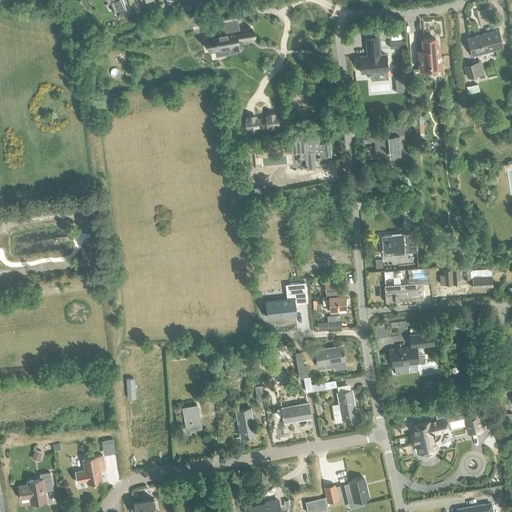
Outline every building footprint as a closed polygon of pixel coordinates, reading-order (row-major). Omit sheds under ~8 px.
[(106,0),(108,4),(110,3),(115,14),(118,13),(119,14),(120,13),(120,12),(127,10),(123,0),(106,0)] [(212,33),(213,41),(212,41),(212,44),(214,43),(216,51),(216,55),(236,51),(235,48),(235,46),(242,45),(241,40),(252,38),(250,27),(239,29),(236,19),(237,18),(236,11),(222,14),(223,21),(224,21),(224,22),(225,27),(211,29),(212,33)] [(467,38),(472,55),(503,46),(498,29),(467,38)] [(359,56),(360,62),(361,72),(387,70),(385,54),(380,54),(378,37),(365,39),(367,51),(368,51),(368,55),(359,56)] [(419,54),(420,69),(440,68),(438,45),(435,45),(435,37),(422,39),(423,54),(419,54)] [(479,74),(476,62),(464,65),(467,77),(479,74)] [(467,86),(468,93),(479,91),(477,84),(467,86)] [(266,114),(268,127),(277,126),(275,113),(266,114)] [(248,130),(257,128),(255,115),(246,116),(248,130)] [(366,137),(367,141),(374,141),(375,155),(386,155),(387,158),(389,158),(389,154),(397,154),(396,134),(408,133),(408,126),(398,127),(397,124),(383,125),(384,135),(366,137)] [(299,140),(290,141),(291,153),(299,152),(299,158),(304,158),(305,164),(304,164),(304,166),(305,166),(305,168),(315,167),(314,155),(317,155),(317,157),(330,156),(329,142),(299,145),(299,140)] [(244,156),(244,158),(244,164),(257,164),(257,155),(244,156)] [(402,233),(381,235),(382,255),(404,253),(403,248),(416,247),(416,240),(415,235),(415,232),(402,233)] [(457,282),(456,278),(460,277),(463,277),(472,277),(472,286),(492,285),(491,268),(469,269),(469,267),(462,267),(462,268),(460,268),(460,267),(455,268),(443,268),(443,270),(444,274),(440,274),(441,283),(457,282)] [(305,281),(285,284),(286,298),(294,297),(294,303),(307,302),(305,281)] [(326,296),(322,296),(323,306),(329,305),(330,311),(338,310),(338,308),(345,307),(344,294),(337,295),(336,289),(337,289),(336,281),(324,282),(325,290),(326,296)] [(384,285),(386,300),(394,300),(395,300),(395,299),(422,297),(421,282),(384,285)] [(286,298),(271,299),(272,317),(295,315),(294,303),(294,297),(286,298)] [(466,319),(450,321),(451,329),(467,327),(466,319)] [(328,320),(329,328),(341,327),(340,320),(328,320)] [(423,356),(417,357),(416,347),(422,347),(421,334),(410,335),(411,347),(390,350),(392,366),(419,363),(419,362),(424,361),(423,356)] [(343,353),(344,353),(344,350),(342,351),(341,344),(314,349),(317,364),(344,359),(343,353)] [(295,353),(299,378),(307,376),(305,364),(303,365),(301,352),(295,353)] [(205,381),(207,398),(213,397),(211,380),(205,381)] [(310,384),(311,390),(335,385),(334,380),(310,384)] [(254,386),(257,400),(264,399),(261,384),(254,386)] [(332,409),(334,422),(341,421),(341,419),(347,417),(347,419),(350,418),(350,417),(356,416),(352,389),(336,391),(339,408),(332,409)] [(282,415),(283,422),(310,417),(307,402),(281,407),(281,408),(277,409),(275,411),(275,414),(278,416),(282,415)] [(183,407),(185,421),(185,422),(186,429),(200,427),(199,419),(198,419),(196,405),(183,407)] [(249,436),(249,435),(255,434),(250,407),(235,410),(240,436),(246,435),(246,437),(249,436)] [(436,420),(413,425),(415,436),(414,436),(415,440),(416,442),(419,452),(422,452),(424,455),(429,456),(432,454),(433,449),(436,449),(434,441),(435,440),(436,440),(437,439),(438,439),(438,438),(439,437),(439,436),(440,435),(440,434),(440,433),(440,432),(440,431),(448,429),(446,421),(466,416),(464,407),(448,411),(448,409),(435,412),(436,420)] [(466,417),(469,433),(481,430),(477,414),(466,417)] [(35,449),(32,457),(39,459),(41,451),(35,449)] [(87,480),(87,483),(102,480),(99,466),(104,465),(102,454),(97,455),(82,458),(85,469),(75,471),(77,482),(87,480)] [(39,474),(40,479),(27,481),(27,485),(18,486),(20,499),(29,498),(30,504),(46,501),(44,488),(52,487),(50,472),(39,474)] [(349,483),(343,484),(349,508),(363,505),(362,499),(367,498),(363,478),(349,481),(349,483)] [(324,487),(327,502),(337,500),(334,485),(324,487)] [(133,502),(135,511),(154,511),(155,511),(153,498),(133,502)] [(248,507),(249,511),(279,511),(277,499),(269,501),(270,503),(248,507)] [(483,511),(484,511),(483,511),(492,511),(491,502),(456,508),(456,511),(483,511)]
